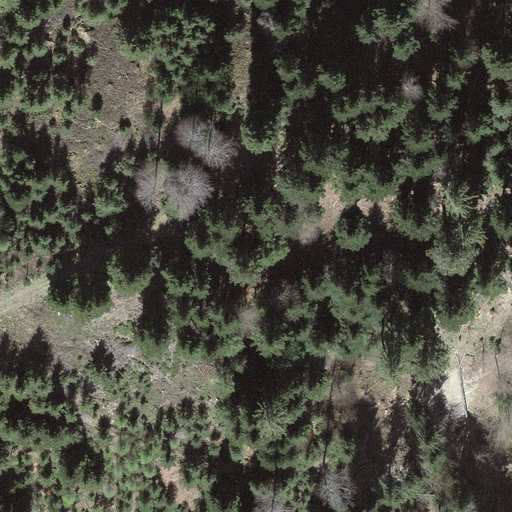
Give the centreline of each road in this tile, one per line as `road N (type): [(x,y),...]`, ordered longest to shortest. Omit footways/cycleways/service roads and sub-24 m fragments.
road 1 (track): [(0,310),(239,171),(280,128),(319,110)]
road 2 (track): [(327,511),(384,393),(511,233)]
